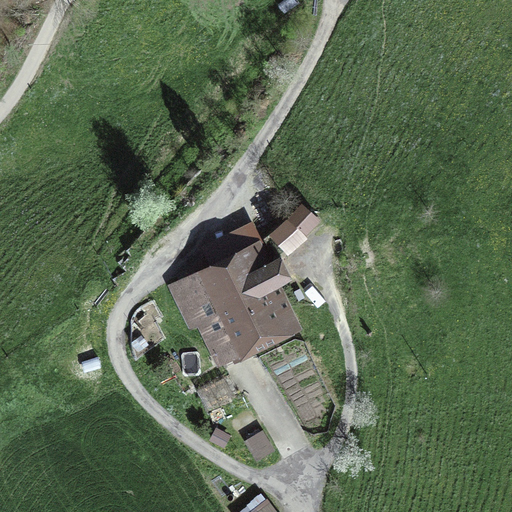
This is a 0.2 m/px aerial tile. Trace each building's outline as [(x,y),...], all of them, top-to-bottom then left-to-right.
[(269,232),(286,254),(325,224),(308,202),(269,232)] [(262,245),(206,271),(240,345),(296,319),(262,245)] [(240,345),(206,271),(170,288),(192,335),(205,329),(217,355),(240,345)] [(263,428),(247,438),(259,456),(275,446),(263,428)] [(284,511),(276,501),(261,511),(284,511)]
